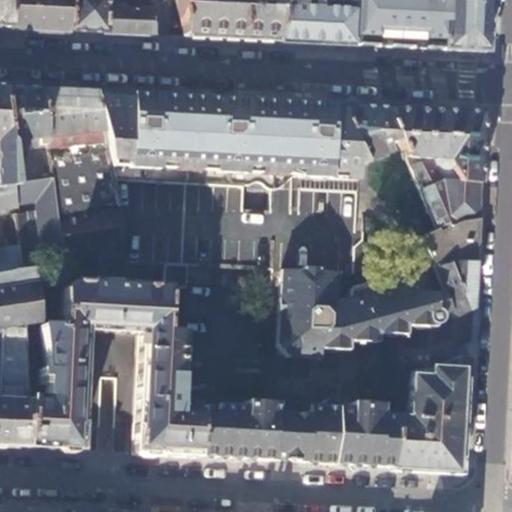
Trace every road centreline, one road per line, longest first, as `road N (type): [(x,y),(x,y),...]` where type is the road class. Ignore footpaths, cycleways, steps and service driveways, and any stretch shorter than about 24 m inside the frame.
road 1 (residential): [(0,55),(508,83)]
road 2 (residential): [(508,83),(492,504)]
road 3 (residential): [(286,493),(0,477)]
road 4 (residential): [(492,504),(286,493)]
road 5 (residential): [(291,382),(333,384),(457,332)]
